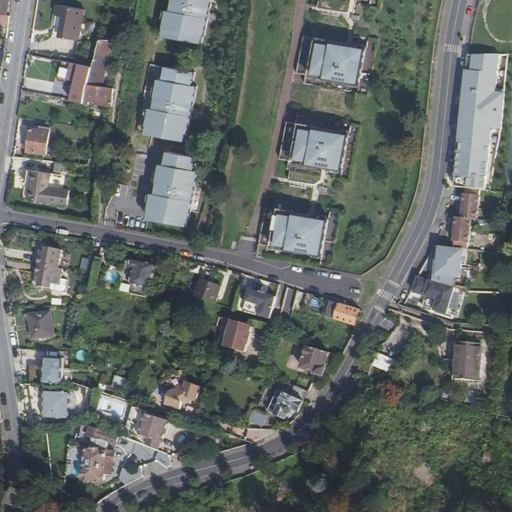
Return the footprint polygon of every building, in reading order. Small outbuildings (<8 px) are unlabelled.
[(0,0),(0,14),(7,16),(9,0),(0,0)] [(168,12),(163,36),(201,44),(202,36),(204,36),(210,0),(172,0),(170,12),(168,12)] [(56,15),(63,17),(60,37),(79,40),(84,10),(58,5),(56,15)] [(0,23),(8,25),(10,16),(7,16),(0,14),(0,23)] [(314,80),(376,92),(387,39),(325,27),(323,36),(314,34),(307,71),(316,73),(314,80)] [(97,52),(110,55),(112,42),(101,40),(97,52)] [(91,67),(87,83),(102,85),(103,76),(105,76),(107,62),(108,62),(110,55),(97,52),(91,67)] [(490,60),(483,60),(482,70),(489,70),(490,60)] [(91,67),(71,63),(70,67),(78,69),(74,82),(71,102),(84,104),(87,85),(87,84),(87,83),(91,67)] [(151,109),(146,133),(184,141),(186,134),(187,134),(196,86),(192,86),(194,73),(166,68),(163,80),(160,80),(154,110),(151,109)] [(113,89),(87,85),(84,104),(88,104),(89,100),(96,101),(96,98),(112,100),(113,89)] [(297,166),(359,178),(369,125),(307,113),(306,122),(297,120),(290,157),(298,159),(297,166)] [(50,131),(31,128),(27,152),(46,154),(50,131)] [(153,193),(147,218),(185,226),(186,219),(188,219),(198,172),(193,171),(196,158),(168,152),(165,165),(162,165),(155,194),(153,193)] [(50,173),(32,171),(28,199),(46,201),(50,173)] [(454,244),(453,250),(467,252),(468,245),(470,221),(476,222),(478,198),(477,197),(478,191),(464,190),(464,196),(462,196),(460,220),(455,219),(452,244),(454,244)] [(338,268),(349,210),(286,198),(285,207),(276,205),(266,259),(274,261),(275,256),(338,268)] [(39,287),(51,289),(52,285),(59,286),(63,270),(59,270),(63,251),(47,248),(46,252),(41,251),(38,266),(37,274),(41,275),(39,287)] [(133,295),(148,298),(150,289),(153,290),(157,273),(154,272),(156,264),(133,258),(131,267),(135,268),(131,285),(134,286),(133,295)] [(471,280),(475,271),(466,268),(463,276),(471,280)] [(209,280),(207,286),(228,291),(230,286),(209,280)] [(279,297),(253,284),(245,306),(272,316),(279,297)] [(228,291),(207,286),(204,297),(224,303),(228,291)] [(286,301),(294,304),(298,291),(291,288),(286,301)] [(298,291),(294,304),(303,307),(307,294),(298,291)] [(361,310),(328,300),(323,315),(356,326),(361,310)] [(51,313),(31,315),(34,338),(54,336),(51,313)] [(252,330),(254,322),(229,317),(224,344),(248,349),(250,341),(248,341),(250,329),(252,330)] [(480,347),(460,345),(457,378),(477,380),(480,347)] [(330,354),(309,347),(302,368),(316,372),(315,374),(324,377),(327,367),(326,367),(330,354)] [(378,353),(374,364),(390,370),(394,359),(378,353)] [(43,385),(62,386),(63,368),(64,359),(45,358),(43,385)] [(124,389),(127,378),(115,376),(112,387),(124,389)] [(291,384),(286,394),(305,402),(309,393),(291,384)] [(188,404),(189,404),(193,402),(194,402),(202,404),(207,390),(192,385),(191,389),(187,388),(182,391),(182,393),(178,393),(175,394),(171,407),(186,411),(188,404)] [(305,402),(286,394),(279,390),(269,411),(287,419),(288,416),(289,415),(290,415),(290,414),(291,414),(292,414),(292,413),(293,412),(293,411),(293,410),(294,409),(300,412),(305,402)] [(45,420),(58,420),(59,416),(71,417),(71,412),(71,393),(46,392),(45,420)] [(268,415),(257,410),(251,421),(262,427),(268,415)] [(166,435),(170,421),(164,419),(145,412),(137,436),(148,439),(161,443),(163,434),(166,435)] [(118,436),(106,432),(105,433),(91,428),(88,436),(94,438),(94,439),(92,449),(88,449),(86,472),(84,471),(83,481),(85,481),(87,484),(90,484),(92,481),(103,483),(104,474),(112,475),(113,463),(114,462),(115,452),(107,452),(107,450),(103,449),(104,442),(115,445),(118,436)] [(213,435),(197,434),(196,444),(212,444),(213,435)] [(148,439),(146,446),(158,451),(159,449),(161,443),(148,439)] [(169,464),(170,452),(158,452),(157,464),(169,464)]
